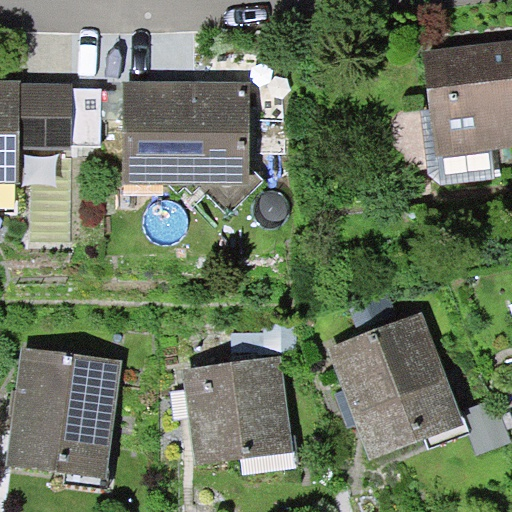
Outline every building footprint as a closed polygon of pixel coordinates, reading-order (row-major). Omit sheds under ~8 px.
[(511,40),(423,52),(431,109),(437,157),(492,149),(511,146),(511,40)] [(21,80),(0,80),(0,181),(20,181),(20,149),(21,83),(21,80)] [(249,82),(124,81),(123,183),(249,184),(249,82)] [(21,83),(20,149),(72,149),(72,146),(72,88),(73,83),(21,83)] [(101,89),(72,88),(72,146),(100,146),(101,89)] [(495,178),(492,149),(437,157),(431,109),(420,110),(428,173),(442,184),(495,178)] [(350,307),(361,335),(400,321),(390,292),(350,307)] [(361,335),(328,347),(344,390),(357,424),(370,459),(465,424),(424,312),(400,321),(361,335)] [(23,347),(6,465),(106,479),(122,361),(23,347)] [(282,356),(183,368),(195,464),(293,451),(282,356)] [(357,424),(344,390),(336,393),(348,427),(357,424)] [(495,399),(464,411),(472,433),(469,434),(476,454),(511,441),(495,399)]
